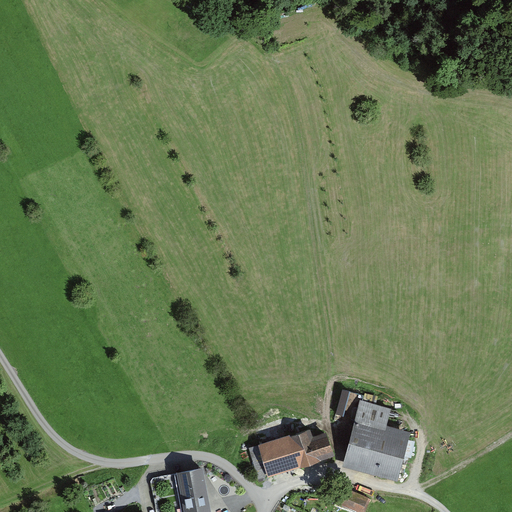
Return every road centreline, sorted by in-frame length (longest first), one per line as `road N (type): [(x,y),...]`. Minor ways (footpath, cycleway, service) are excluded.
road 1 (track): [(210,0),(265,59),(296,139),(331,338),(328,467)]
road 2 (track): [(0,353),(67,448),(117,465),(194,455),(222,463),(258,495),(262,511)]
road 3 (track): [(446,511),(417,491),(328,467),(258,495)]
